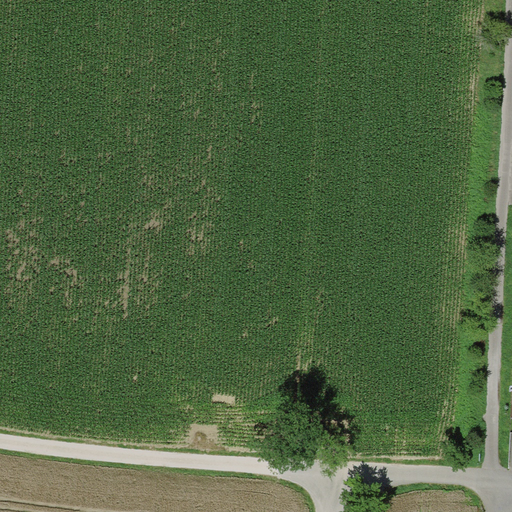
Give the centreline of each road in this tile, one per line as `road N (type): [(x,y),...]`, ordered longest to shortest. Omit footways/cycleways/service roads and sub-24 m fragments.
road 1 (track): [(332,470),(0,439)]
road 2 (residential): [(500,479),(332,470)]
